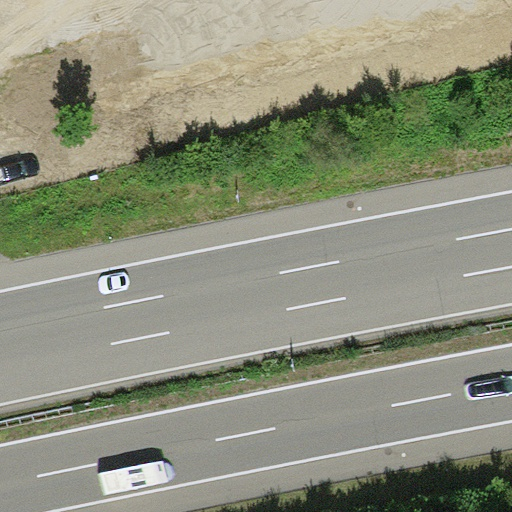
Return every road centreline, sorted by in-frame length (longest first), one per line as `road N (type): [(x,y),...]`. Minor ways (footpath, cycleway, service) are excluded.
road 1 (unclassified): [(511,37),(0,172)]
road 2 (motorway): [(0,483),(511,383)]
road 3 (motorway): [(511,247),(0,347)]
